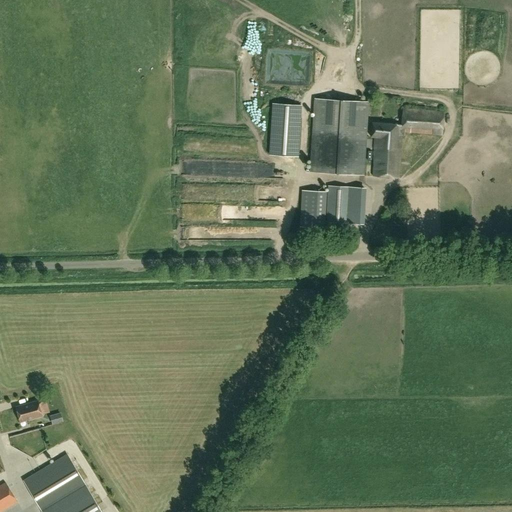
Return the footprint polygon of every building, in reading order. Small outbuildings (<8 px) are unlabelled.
[(314,99),(313,116),(310,171),(365,174),(369,102),(314,99)] [(273,103),(269,155),(297,157),(301,105),(273,103)] [(371,122),(370,137),(374,137),(372,176),(398,178),(401,135),(403,135),(403,131),(441,134),(443,111),(402,108),(401,124),(371,122)] [(350,224),(351,187),(328,186),(326,222),(350,224)] [(301,191),(300,227),(324,228),(326,192),(301,191)] [(19,422),(42,416),(38,402),(16,407),(19,422)] [(101,511),(89,491),(83,480),(67,455),(24,481),(42,511),(101,511)] [(0,511),(17,502),(5,483),(0,485),(0,511)]
